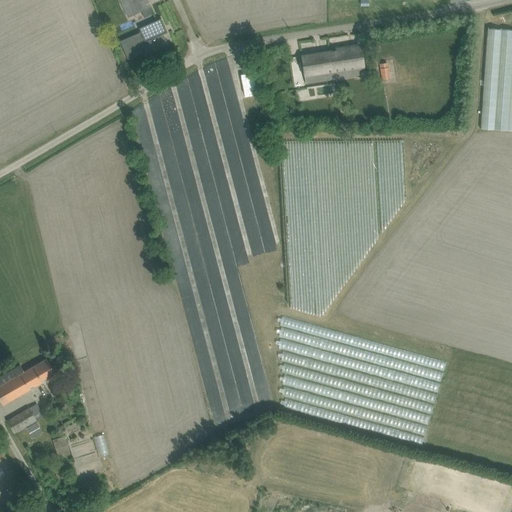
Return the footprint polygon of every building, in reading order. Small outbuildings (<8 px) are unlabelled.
[(145,0),(117,0),(124,16),(136,11),(141,24),(137,26),(139,31),(123,38),(129,52),(145,46),(147,51),(164,44),(154,22),(152,23),(144,5),(147,4),(145,0)] [(131,23),(115,30),(117,35),(133,28),(131,23)] [(479,128),(511,130),(511,29),(487,28),(479,128)] [(364,43),(299,53),(303,81),(368,71),(364,43)] [(374,71),(383,71),(384,60),(375,60),(374,71)] [(287,61),(268,64),(271,85),(290,82),(287,61)] [(239,95),(253,94),(250,75),(237,76),(239,95)] [(338,117),(317,118),(318,129),(338,128),(338,117)] [(165,314),(172,310),(160,285),(153,289),(151,291),(148,289),(142,298),(140,294),(127,301),(124,305),(134,312),(128,320),(138,315),(142,310),(140,307),(144,301),(148,304),(154,315),(159,312),(155,309),(158,306),(163,309),(165,314)] [(97,349),(119,464),(133,461),(148,454),(151,453),(150,448),(169,445),(166,433),(164,428),(162,418),(152,420),(151,417),(144,418),(146,428),(140,431),(137,425),(136,417),(128,419),(125,402),(121,394),(127,393),(122,383),(122,382),(116,370),(117,369),(113,361),(104,363),(97,349)] [(0,375),(0,393),(6,405),(63,375),(53,356),(25,370),(21,364),(0,375)] [(438,404),(447,406),(446,407),(470,412),(467,423),(469,423),(472,441),(467,442),(466,446),(473,448),(470,462),(511,471),(511,380),(447,366),(438,404)] [(29,402),(8,415),(18,433),(40,420),(29,402)] [(64,432),(72,429),(69,419),(61,422),(64,432)] [(99,449),(97,434),(89,435),(91,450),(99,449)]
